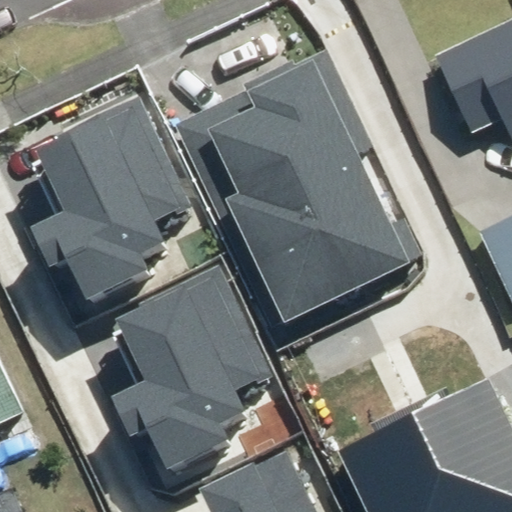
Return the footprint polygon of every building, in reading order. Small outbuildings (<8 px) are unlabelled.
[(511,24),(437,60),(474,139),(504,125),(511,142),(511,24)] [(248,238),(266,276),(275,294),(288,322),(406,265),(423,257),(406,220),(389,228),(356,157),(371,150),(328,56),(299,70),(296,63),(249,85),(252,92),(203,114),(177,127),(232,246),(248,238)] [(68,290),(200,227),(141,105),(68,140),(92,188),(32,217),(68,290)] [(511,223),(483,236),(511,301),(511,223)] [(146,458),(278,394),(219,273),(146,308),(170,356),(110,384),(146,458)] [(0,431),(27,419),(0,358),(0,431)] [(356,384),(313,405),(347,473),(390,452),(356,384)] [(338,511),(301,433),(215,475),(233,511),(338,511)]
